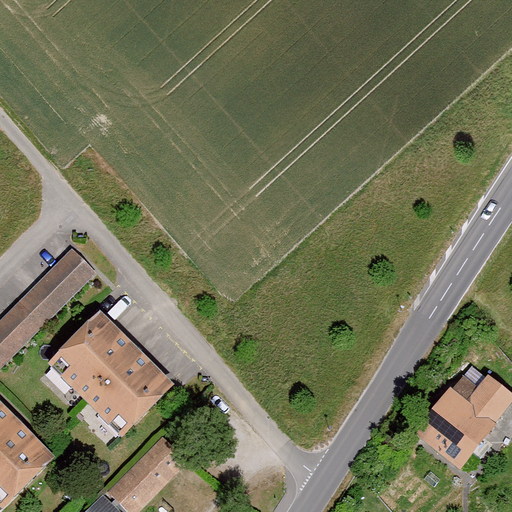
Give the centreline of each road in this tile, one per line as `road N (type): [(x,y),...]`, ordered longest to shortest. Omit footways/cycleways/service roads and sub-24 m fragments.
road 1 (track): [(323,488),(191,346),(73,199)]
road 2 (primary): [(307,511),(511,193)]
